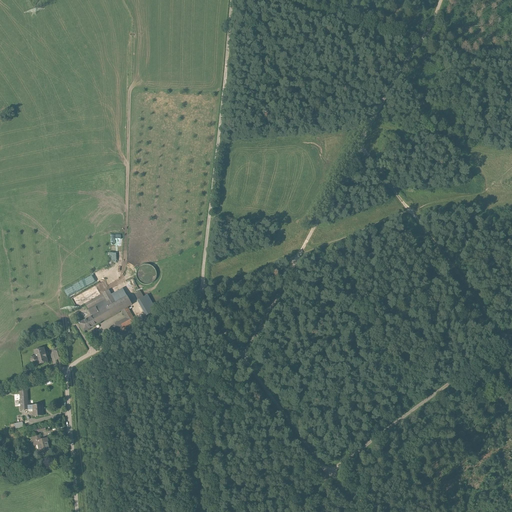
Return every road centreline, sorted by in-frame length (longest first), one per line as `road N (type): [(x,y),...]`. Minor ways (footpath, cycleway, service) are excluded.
road 1 (residential): [(77,511),(66,364),(200,293)]
road 2 (track): [(200,293),(230,0)]
road 3 (track): [(360,146),(507,339)]
road 4 (track): [(511,335),(325,475)]
road 5 (track): [(376,113),(397,130),(511,153)]
